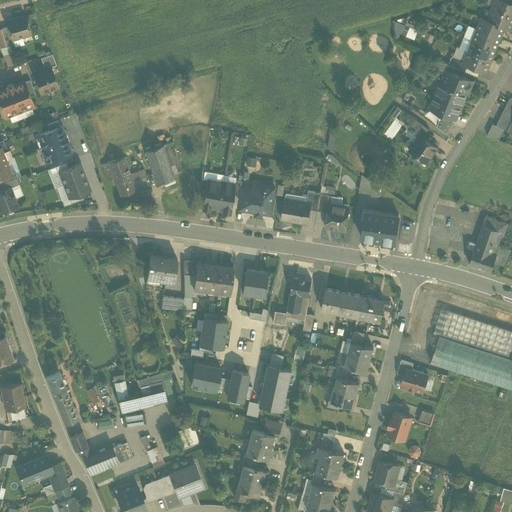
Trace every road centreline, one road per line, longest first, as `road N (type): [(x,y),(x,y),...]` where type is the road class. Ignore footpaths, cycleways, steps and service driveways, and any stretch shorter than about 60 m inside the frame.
road 1 (secondary): [(415,267),(118,223),(0,235)]
road 2 (residential): [(0,266),(62,442),(98,511)]
road 3 (residential): [(351,511),(415,267)]
road 4 (residential): [(415,267),(438,179),(502,81)]
